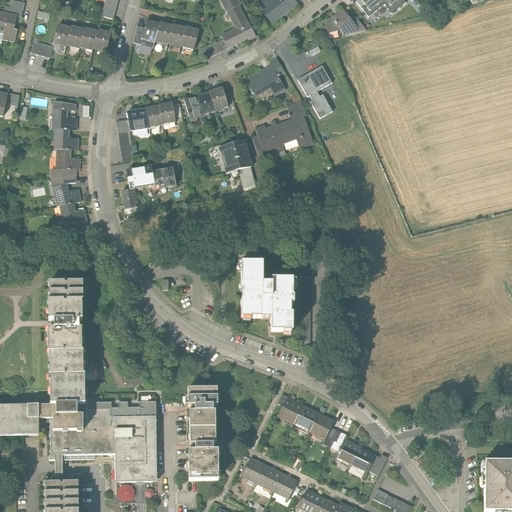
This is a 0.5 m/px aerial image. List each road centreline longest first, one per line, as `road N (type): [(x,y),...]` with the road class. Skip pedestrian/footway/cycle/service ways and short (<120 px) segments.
road 1 (residential): [(442,511),(355,408),(189,329),(148,292),(120,248),(103,187),(110,92)]
road 2 (residential): [(110,92),(223,69),(333,0)]
